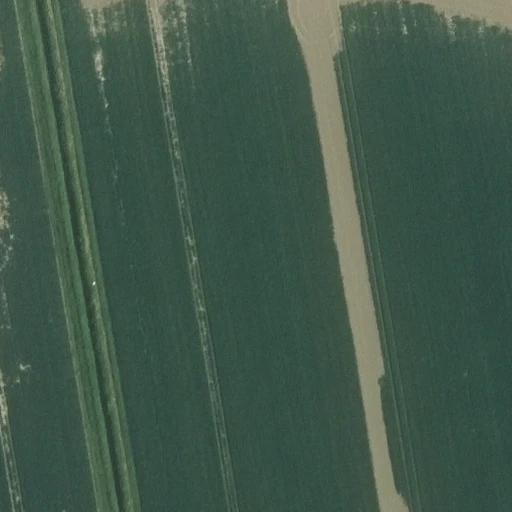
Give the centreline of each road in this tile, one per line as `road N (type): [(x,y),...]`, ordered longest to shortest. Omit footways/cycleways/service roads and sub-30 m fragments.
road 1 (track): [(106,511),(22,0)]
road 2 (track): [(47,0),(129,511)]
